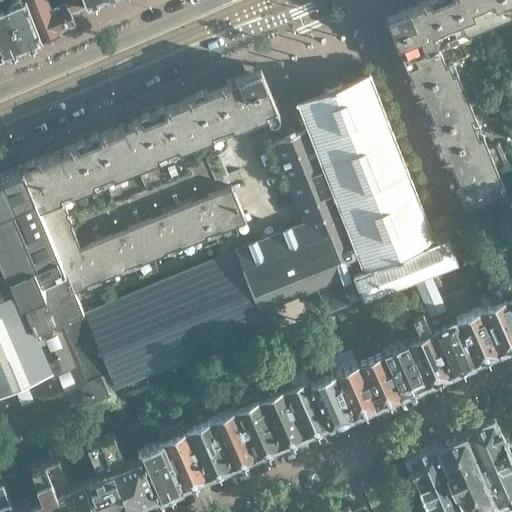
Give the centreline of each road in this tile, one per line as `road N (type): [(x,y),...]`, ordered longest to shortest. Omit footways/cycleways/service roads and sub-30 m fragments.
road 1 (residential): [(511,368),(188,511)]
road 2 (secondary): [(0,137),(323,0)]
road 3 (secondary): [(208,0),(0,86)]
